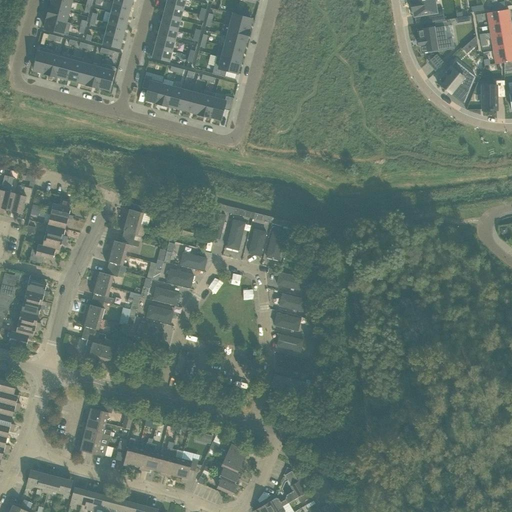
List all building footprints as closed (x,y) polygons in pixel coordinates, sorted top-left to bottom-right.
[(64,0),(51,0),(50,7),(69,12),(71,2),(64,0)] [(166,0),(166,5),(183,10),(185,0),(166,0)] [(433,0),(416,0),(410,1),(412,16),(428,14),(430,23),(444,20),(443,11),(436,12),(433,0)] [(113,2),(111,13),(128,17),(131,7),(113,2)] [(166,5),(163,15),(180,20),(183,10),(166,5)] [(50,7),(47,18),(66,23),(66,22),(69,12),(50,7)] [(509,9),(487,13),(489,26),(511,22),(509,9)] [(111,13),(108,23),(125,28),(128,17),(111,13)] [(233,14),(230,26),(248,31),(248,30),(251,19),(233,14)] [(163,15),(160,26),(177,30),(180,20),(163,15)] [(47,18),(44,29),(67,35),(71,23),(66,22),(66,23),(47,18)] [(511,28),(511,22),(489,26),(491,38),(511,35),(511,28)] [(108,23),(105,34),(123,38),(125,28),(108,23)] [(160,26),(157,36),(175,41),(177,30),(160,26)] [(230,26),(227,36),(245,41),(245,42),(246,42),(249,30),(248,30),(248,31),(230,26)] [(419,39),(417,39),(418,46),(420,46),(421,52),(428,51),(428,53),(454,49),(452,38),(446,39),(444,26),(434,28),(434,27),(417,30),(419,39)] [(105,34),(102,45),(120,49),(123,38),(105,34)] [(511,35),(491,38),(493,51),(511,47),(511,35)] [(157,36),(155,47),(172,51),(175,41),(157,36)] [(227,36),(224,47),(243,52),(245,42),(245,41),(227,36)] [(476,36),(462,48),(463,49),(469,44),(472,48),(477,44),(476,36)] [(35,65),(33,70),(44,73),(45,73),(50,53),(51,53),(52,50),(40,47),(37,57),(36,57),(34,65),(35,65)] [(155,47),(152,58),(169,62),(172,51),(155,47)] [(222,57),(221,57),(240,62),(243,52),(224,47),(222,57)] [(511,47),(493,51),(496,64),(503,62),(511,61),(511,47)] [(44,73),(44,74),(56,77),(56,76),(55,76),(60,58),(61,58),(61,55),(51,53),(50,53),(45,73),(44,73)] [(217,55),(212,74),(225,77),(226,71),(237,74),(240,62),(221,57),(222,57),(217,55)] [(71,60),(66,79),(76,82),(81,63),(82,63),(83,59),(71,56),(70,60),(71,60)] [(60,58),(55,76),(56,76),(66,79),(71,60),(70,60),(61,58),(60,58)] [(511,61),(503,62),(504,72),(511,70),(511,61)] [(81,63),(76,82),(86,84),(87,84),(92,66),(82,63),(81,63)] [(102,69),(97,87),(98,87),(109,90),(110,85),(111,85),(113,77),(112,77),(115,67),(103,64),(102,69)] [(86,84),(86,85),(97,88),(98,87),(97,87),(102,69),(92,66),(87,84),(86,84)] [(450,66),(437,83),(448,92),(450,90),(452,92),(455,88),(466,98),(475,77),(467,70),(462,76),(451,67),(450,66)] [(145,75),(142,88),(148,89),(145,100),(156,103),(157,103),(162,84),(162,85),(163,82),(151,79),(152,77),(145,75)] [(495,86),(482,86),(482,110),(483,110),(489,110),(493,110),(496,110),(496,97),(504,97),(504,81),(495,81),(495,86)] [(156,103),(167,106),(168,106),(167,106),(172,87),(162,85),(162,84),(157,103),(156,103)] [(172,87),(167,106),(168,106),(178,108),(182,90),(172,87)] [(182,90),(178,108),(188,111),(193,93),(182,90)] [(198,114),(209,117),(214,98),(215,94),(204,91),(203,95),(203,96),(198,114)] [(193,93),(188,111),(198,114),(203,96),(203,95),(193,93)] [(214,98),(209,117),(220,120),(223,109),(229,111),(233,98),(226,97),(224,101),(214,98)] [(0,189),(0,211),(7,182),(9,177),(5,175),(1,190),(0,189)] [(7,182),(0,211),(0,212),(4,214),(5,209),(11,211),(16,194),(10,192),(12,183),(13,178),(9,177),(7,182)] [(22,195),(16,194),(11,211),(18,213),(17,217),(21,218),(25,203),(29,204),(33,189),(29,188),(24,187),(22,195)] [(51,214),(72,220),(73,216),(69,215),(70,208),(68,207),(70,200),(61,198),(59,205),(53,203),(51,214)] [(126,208),(123,219),(141,224),(144,213),(147,214),(149,209),(149,208),(141,206),(131,203),(130,209),(126,208)] [(214,208),(225,211),(226,205),(216,203),(214,208)] [(235,208),(233,214),(244,216),(246,211),(235,208)] [(227,212),(215,209),(209,234),(221,237),(227,212)] [(71,223),(72,220),(51,214),(48,225),(65,229),(67,222),(71,223)] [(263,215),(261,221),(272,224),(274,218),(263,215)] [(246,220),(234,217),(227,245),(239,248),(246,220)] [(134,240),(133,240),(139,242),(141,242),(143,237),(137,235),(141,224),(123,219),(120,230),(124,231),(122,236),(134,240)] [(281,226),(292,228),(293,223),(282,220),(281,226)] [(193,221),(191,228),(201,231),(203,224),(193,221)] [(45,235),(67,241),(68,237),(63,236),(65,229),(48,225),(45,235)] [(249,251),(262,254),(268,229),(255,226),(249,251)] [(286,229),(274,226),(267,254),(279,257),(286,229)] [(43,246),(60,250),(61,243),(66,244),(67,241),(45,235),(43,246)] [(111,240),(108,250),(126,255),(129,245),(132,246),(133,240),(134,240),(122,236),(121,242),(111,240)] [(198,239),(196,247),(202,249),(204,241),(198,239)] [(59,254),(60,250),(43,246),(42,247),(38,245),(37,250),(32,249),(29,261),(42,264),(44,257),(53,260),(55,253),(59,254)] [(126,255),(108,250),(105,261),(109,262),(107,268),(119,271),(126,273),(127,267),(123,266),(126,255)] [(208,256),(184,250),(180,262),(205,269),(208,256)] [(166,251),(164,262),(170,263),(172,253),(166,251)] [(170,267),(170,266),(167,279),(192,285),(195,273),(170,267)] [(117,277),(119,271),(107,268),(106,274),(96,271),(93,282),(111,286),(113,276),(117,277)] [(149,268),(147,278),(152,279),(155,269),(149,268)] [(155,269),(152,279),(158,281),(161,270),(155,269)] [(304,276),(279,270),(276,282),(300,288),(304,276)] [(15,276),(5,273),(2,284),(15,287),(16,281),(13,280),(15,276)] [(30,275),(27,290),(48,296),(49,292),(45,291),(46,284),(41,282),(42,278),(30,275)] [(239,289),(241,280),(231,277),(229,286),(239,289)] [(315,279),(309,278),(306,288),(312,290),(315,279)] [(93,282),(90,292),(94,293),(92,299),(104,302),(105,297),(107,297),(111,286),(93,282)] [(15,287),(2,284),(0,291),(0,294),(14,298),(14,297),(14,295),(14,294),(13,293),(15,287)] [(181,291),(156,285),(153,297),(178,303),(181,291)] [(143,287),(140,297),(146,299),(149,288),(143,287)] [(48,296),(27,290),(25,296),(20,295),(19,299),(45,306),(46,302),(42,301),(44,295),(48,296)] [(306,297),(281,291),(278,303),(303,309),(306,297)] [(14,298),(0,294),(0,305),(9,308),(10,303),(12,301),(13,300),(14,299),(14,298)] [(45,306),(19,299),(18,304),(23,305),(21,311),(38,316),(40,309),(44,310),(45,306)] [(84,315),(101,319),(104,309),(102,308),(104,302),(92,299),(91,305),(87,304),(84,315)] [(311,299),(308,309),(314,311),(317,300),(311,299)] [(150,303),(146,315),(171,322),(174,310),(150,303)] [(130,309),(129,315),(135,316),(137,306),(131,304),(130,309)] [(0,312),(7,315),(9,308),(0,305),(0,312)] [(122,307),(118,324),(126,326),(126,324),(129,315),(130,309),(122,307)] [(276,310),(273,322),(297,329),(301,317),(276,310)] [(15,316),(14,320),(40,327),(41,323),(37,322),(38,316),(21,311),(20,317),(15,316)] [(101,319),(84,315),(81,325),(85,326),(83,332),(95,335),(96,330),(98,330),(101,319)] [(16,332),(33,337),(35,330),(39,331),(40,327),(14,320),(13,325),(17,327),(16,332)] [(319,321),(313,320),(310,330),(316,332),(319,321)] [(161,340),(165,328),(140,322),(137,334),(161,340)] [(124,334),(130,336),(132,325),(126,324),(126,326),(124,334)] [(32,340),(33,337),(16,332),(12,331),(9,342),(26,346),(28,339),(32,340)] [(303,338),(279,331),(275,343),(300,350),(303,338)] [(83,332),(81,338),(87,339),(83,355),(99,359),(104,342),(93,339),(95,335),(83,332)] [(104,342),(99,359),(110,362),(113,353),(118,354),(122,343),(116,341),(115,345),(104,342)] [(313,349),(310,360),(316,362),(318,351),(313,349)] [(186,350),(181,371),(189,373),(194,352),(186,350)] [(305,359),(280,352),(277,365),(302,371),(305,359)] [(219,368),(216,376),(230,380),(232,372),(219,368)] [(315,370),(312,381),(318,383),(320,372),(315,370)] [(300,378),(275,372),(272,384),(297,390),(300,378)] [(1,391),(18,396),(19,392),(15,391),(16,384),(0,379),(0,391),(1,392),(1,391)] [(310,390),(307,401),(313,402),(316,391),(310,390)] [(16,403),(18,396),(1,391),(1,392),(0,394),(0,402),(19,407),(20,404),(16,403)] [(19,407),(0,402),(0,413),(12,417),(14,410),(18,411),(19,407)] [(89,414),(88,419),(105,423),(108,413),(111,413),(113,407),(101,404),(100,410),(88,407),(87,413),(89,414)] [(134,413),(127,411),(123,426),(130,428),(134,413)] [(0,413),(0,424),(14,428),(15,425),(11,424),(12,417),(0,413)] [(84,423),(83,428),(110,435),(111,431),(104,429),(105,423),(88,419),(87,424),(84,423)] [(146,421),(145,427),(155,430),(157,423),(146,421)] [(14,428),(0,424),(0,435),(7,438),(9,431),(13,432),(14,428)] [(337,426),(332,437),(337,439),(342,428),(337,426)] [(110,435),(83,428),(81,434),(84,434),(83,440),(107,446),(110,435)] [(0,435),(0,447),(9,449),(10,446),(5,444),(7,438),(0,435)] [(203,443),(210,444),(212,438),(205,436),(203,443)] [(127,440),(120,438),(118,449),(124,450),(127,440)] [(129,463),(135,465),(139,448),(133,446),(135,439),(130,438),(123,465),(129,466),(129,463)] [(77,450),(104,457),(107,446),(83,440),(81,445),(79,444),(77,450)] [(215,449),(217,450),(219,444),(213,441),(210,447),(215,449)] [(139,469),(144,470),(151,443),(147,442),(145,449),(139,448),(135,465),(140,466),(139,469)] [(151,443),(144,470),(149,472),(150,469),(155,470),(160,453),(154,452),(156,444),(151,443)] [(231,444),(226,454),(242,462),(247,451),(231,444)] [(9,449),(0,447),(0,458),(1,459),(3,452),(8,453),(9,449)] [(172,449),(168,447),(166,455),(160,453),(155,470),(161,472),(160,475),(165,476),(172,449)] [(172,449),(165,476),(170,477),(171,474),(176,476),(181,459),(175,457),(177,450),(172,449)] [(226,454),(221,465),(240,473),(241,471),(239,470),(242,462),(226,454)] [(181,459),(176,476),(182,477),(181,480),(186,482),(189,470),(195,471),(198,460),(192,458),(191,461),(181,459)] [(240,473),(221,465),(221,466),(223,467),(219,476),(238,484),(239,481),(237,480),(240,473)] [(30,470),(27,481),(25,488),(31,489),(32,486),(37,487),(41,473),(30,470)] [(42,492),(47,493),(51,475),(41,473),(37,487),(42,489),(42,492)] [(53,491),(58,493),(62,478),(51,475),(47,493),(52,495),(53,491)] [(228,493),(227,495),(232,498),(238,484),(219,476),(219,477),(221,478),(217,488),(228,493)] [(200,477),(198,483),(200,484),(203,485),(206,480),(200,477)] [(62,478),(58,493),(63,494),(63,497),(68,499),(73,481),(62,478)] [(298,497),(305,493),(298,481),(290,486),(297,498),(298,497)] [(85,490),(74,487),(69,505),(75,507),(76,503),(81,505),(85,490)] [(85,490),(81,505),(86,506),(85,509),(91,511),(95,493),(85,490)] [(91,511),(90,511),(101,511),(102,510),(106,496),(95,493),(91,511)] [(305,493),(298,497),(301,502),(308,498),(305,493)] [(107,511),(112,511),(116,498),(106,496),(102,510),(107,511)] [(116,498),(112,511),(123,511),(127,501),(116,498)] [(269,501),(253,511),(273,511),(282,507),(287,504),(285,500),(280,502),(278,499),(276,498),(270,501),(269,501)] [(20,505),(26,507),(29,509),(32,503),(23,499),(20,505)] [(134,511),(137,504),(127,501),(123,511),(134,511)] [(309,511),(314,511),(319,510),(315,503),(307,507),(309,511)]
